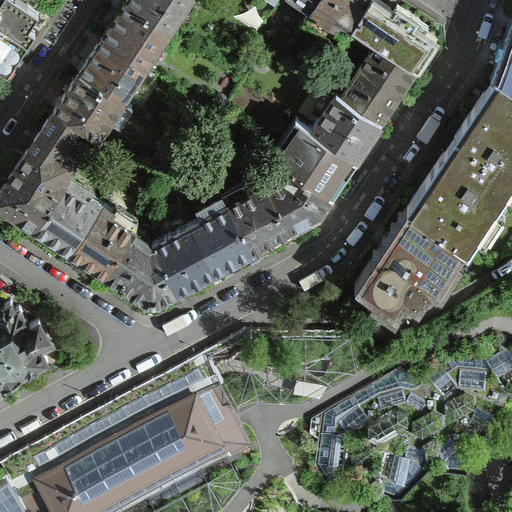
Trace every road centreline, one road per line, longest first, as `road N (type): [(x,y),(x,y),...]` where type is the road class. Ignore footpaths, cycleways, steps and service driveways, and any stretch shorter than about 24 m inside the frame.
road 1 (residential): [(149,349),(333,252),(442,92),(478,24)]
road 2 (residential): [(0,252),(149,349)]
road 3 (residential): [(0,431),(149,349)]
road 4 (residential): [(87,0),(0,132)]
